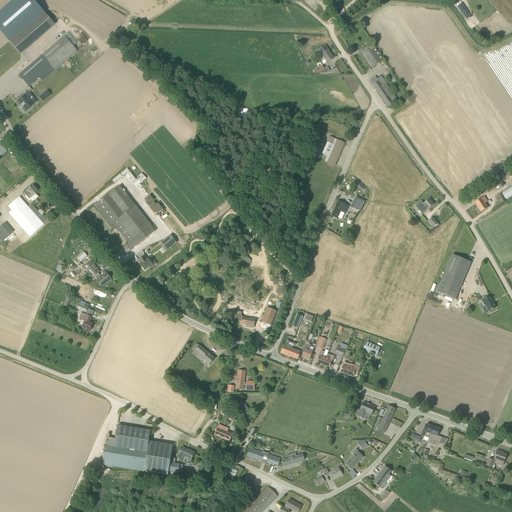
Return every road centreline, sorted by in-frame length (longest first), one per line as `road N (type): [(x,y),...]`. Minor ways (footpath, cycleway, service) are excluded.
road 1 (unclassified): [(272,357),(317,229),(378,102)]
road 2 (unclassified): [(317,497),(84,384)]
road 3 (unclassified): [(511,295),(378,102)]
road 4 (unclassified): [(132,280),(25,155),(0,111)]
road 5 (track): [(511,39),(482,48),(445,8),(394,4),(332,35)]
road 6 (unclassified): [(272,357),(184,318),(132,280)]
road 7 (unclassified): [(415,409),(272,357)]
road 8 (unclassified): [(317,497),(369,470),(415,409)]
road 9 (unclassified): [(378,102),(332,35),(335,18),(355,0)]
road 10 (track): [(65,511),(118,399)]
